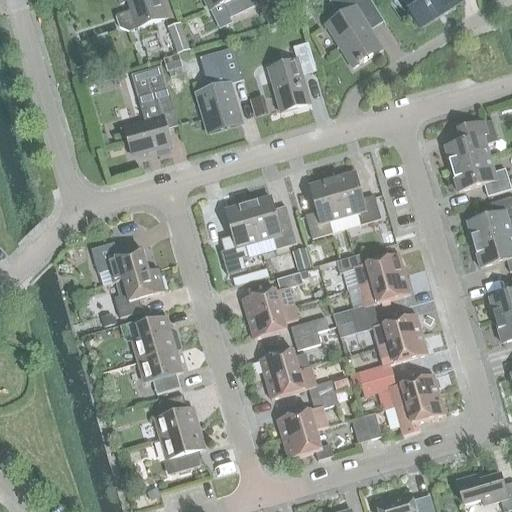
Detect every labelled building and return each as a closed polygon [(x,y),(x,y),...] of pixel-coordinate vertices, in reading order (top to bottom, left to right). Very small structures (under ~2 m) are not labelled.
[(164,22),(156,0),(126,0),(131,13),(115,18),(119,31),(128,34),(164,22)] [(202,0),(209,13),(222,7),(229,21),(256,8),(252,0),(202,0)] [(376,13),(367,0),(331,0),(327,3),(337,19),(336,20),(324,27),(351,71),(380,53),(382,52),(372,36),(371,35),(363,21),(376,13)] [(400,0),(419,29),(464,1),(462,0),(400,0)] [(188,53),(178,26),(167,30),(177,57),(188,53)] [(315,74),(307,46),(292,50),(296,64),(267,73),(280,115),(310,107),(302,79),(315,74)] [(243,84),(233,51),(209,58),(218,91),(197,97),(208,136),(240,127),(229,88),(243,84)] [(168,74),(182,70),(178,57),(164,61),(168,74)] [(92,68),(77,71),(80,83),(95,79),(92,68)] [(178,129),(167,90),(137,99),(145,126),(124,132),(132,159),(171,148),(166,132),(178,129)] [(451,173),(490,162),(486,148),(497,144),(491,124),(467,131),(471,143),(445,150),(451,173)] [(494,175),(490,162),(451,173),(458,195),(484,188),(487,200),(511,193),(505,172),(494,175)] [(331,182),(342,220),(356,216),(359,228),(380,222),(373,198),(361,202),(354,176),(331,182)] [(328,224),(342,220),(331,182),(309,189),(316,215),(304,218),(311,242),(332,236),(328,224)] [(473,248),(511,237),(511,199),(489,206),(493,218),(467,226),(473,248)] [(247,206),(258,245),(272,241),(275,252),(296,246),(289,223),(277,226),(270,200),(247,206)] [(244,249),(258,245),(247,206),(225,213),(232,239),(220,242),(227,266),(248,260),(244,249)] [(511,238),(511,237),(473,248),(480,271),(506,263),(509,275),(511,274),(511,238)] [(113,286),(116,286),(115,285),(148,275),(142,253),(118,260),(113,246),(91,253),(98,277),(109,274),(113,286)] [(293,254),(299,274),(311,271),(305,251),(293,254)] [(375,253),(335,265),(338,278),(341,277),(346,294),(359,290),(360,290),(360,289),(370,286),(404,277),(398,257),(377,262),(375,253)] [(115,285),(116,286),(119,299),(114,301),(119,321),(142,314),(139,302),(164,295),(157,272),(148,275),(115,285)] [(247,322),(293,309),(288,291),(302,286),(299,275),(276,282),(279,293),(275,295),(275,292),(241,302),(247,322)] [(248,277),(232,282),(234,290),(250,285),(248,277)] [(360,290),(359,290),(362,303),(364,308),(364,310),(373,307),(410,297),(404,277),(370,286),(360,289),(360,290)] [(511,294),(489,302),(495,324),(511,319),(511,281),(511,282),(511,285),(511,294)] [(349,313),(333,317),(334,321),(337,332),(338,331),(353,328),(352,324),(376,318),(373,307),(364,310),(364,308),(351,312),(349,313)] [(297,323),(293,309),(247,322),(253,342),(286,333),(284,327),(297,323)] [(376,318),(352,324),(353,328),(356,337),(371,333),(376,350),(421,337),(415,317),(382,326),(378,327),(376,318)] [(115,327),(112,318),(102,321),(104,330),(115,327)] [(511,319),(495,324),(501,347),(511,343),(511,319)] [(294,342),(317,336),(329,332),(325,320),(290,330),(294,342)] [(139,365),(175,354),(175,353),(176,353),(178,351),(173,335),(171,334),(169,335),(169,333),(164,334),(160,321),(136,328),(140,341),(132,344),(139,365)] [(319,347),(317,336),(294,342),(297,353),(319,347)] [(421,337),(376,350),(381,364),(392,361),(393,367),(427,357),(421,337)] [(298,374),(310,371),(306,357),(294,360),(292,352),(259,362),(265,382),(298,373),(298,374)] [(181,375),(175,354),(139,365),(145,386),(152,384),(156,397),(180,390),(176,377),(181,375)] [(366,374),(369,384),(394,378),(391,367),(366,374)] [(298,374),(298,373),(265,382),(270,402),(308,392),(311,401),(333,396),(330,384),(316,388),(311,371),(310,371),(298,374)] [(394,410),(438,397),(433,377),(397,388),(394,378),(369,384),(370,386),(373,397),(378,396),(387,393),(389,392),(394,410)] [(337,394),(350,389),(347,378),(333,382),(337,394)] [(315,433),(316,434),(328,430),(322,411),(336,407),(333,396),(311,401),(314,411),(276,422),(282,442),(315,433)] [(444,418),(438,397),(394,410),(395,410),(403,439),(419,434),(417,426),(444,418)] [(155,421),(161,442),(198,431),(191,410),(186,412),(183,398),(158,405),(162,419),(155,421)] [(362,419),(369,442),(381,439),(374,416),(362,419)] [(358,446),(369,442),(362,419),(351,422),(358,446)] [(204,453),(198,431),(161,442),(167,463),(175,461),(179,475),(203,468),(199,454),(204,453)] [(315,433),(282,442),(288,462),(315,455),(317,463),(332,459),(329,447),(320,450),(316,434),(315,433)] [(511,511),(511,485),(502,488),(499,477),(478,483),(476,478),(456,484),(463,508),(481,503),(483,509),(500,504),(502,511),(511,511)] [(151,503),(161,497),(157,490),(147,495),(151,503)] [(413,505),(410,497),(376,507),(377,511),(432,511),(429,500),(413,505)]
